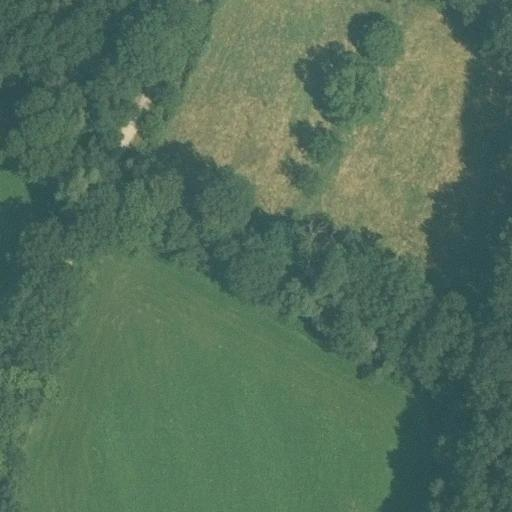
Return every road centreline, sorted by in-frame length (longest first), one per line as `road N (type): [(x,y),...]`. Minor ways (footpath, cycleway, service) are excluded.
road 1 (track): [(185,0),(0,401)]
road 2 (track): [(0,88),(47,89),(127,69),(158,70)]
